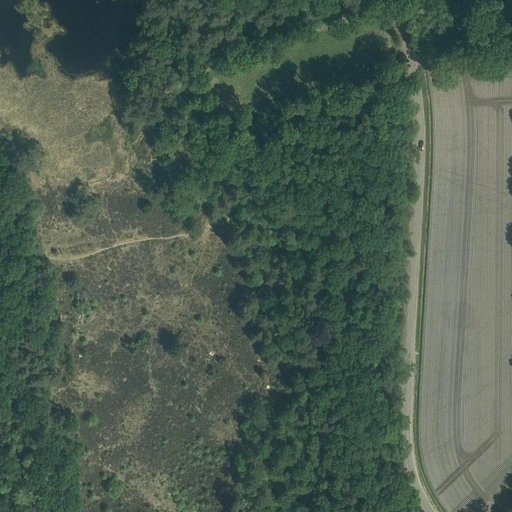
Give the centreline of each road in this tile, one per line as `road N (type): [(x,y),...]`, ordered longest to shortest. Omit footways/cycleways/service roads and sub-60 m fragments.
road 1 (unclassified): [(432,511),(407,439),(421,142),(413,63),(394,0)]
road 2 (track): [(209,227),(82,257),(0,256)]
